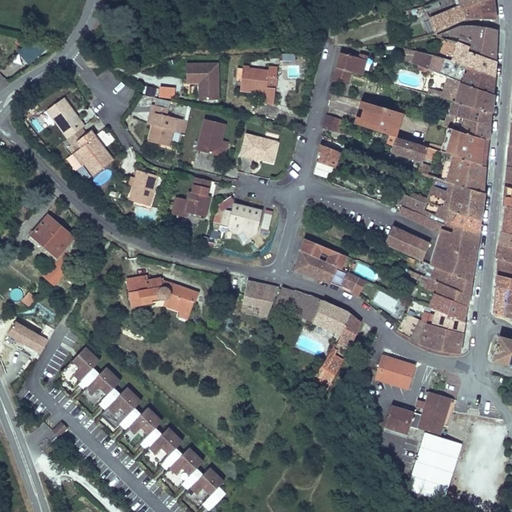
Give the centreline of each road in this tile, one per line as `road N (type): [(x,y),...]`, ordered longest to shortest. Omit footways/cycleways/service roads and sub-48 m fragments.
road 1 (residential): [(0,121),(108,227),(162,251),(275,273)]
road 2 (residential): [(479,324),(506,25)]
road 3 (residential): [(275,273),(370,319),(399,350),(473,375),(479,324)]
